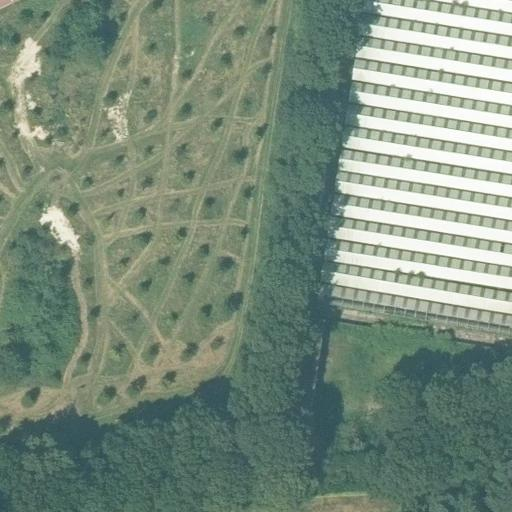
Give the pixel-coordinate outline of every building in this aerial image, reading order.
[(511,17),(398,0),(365,0),(363,11),(511,34),(511,17)] [(511,0),(441,0),(511,11),(511,0)] [(511,40),(362,18),(360,33),(511,57),(511,40)] [(511,64),(359,40),(357,56),(511,80),(511,64)] [(511,87),(356,63),(353,78),(511,103),(511,87)] [(350,101),(511,126),(511,110),(352,85),(350,101)] [(511,133),(348,107),(346,123),(511,149),(511,133)] [(343,146),(511,172),(511,156),(345,130),(343,146)] [(511,179),(341,153),(339,169),(511,195),(511,179)] [(511,202),(338,175),(335,191),(511,218),(511,202)] [(511,241),(511,225),(335,198),(332,213),(511,241)] [(329,236),(511,264),(511,248),(331,220),(329,236)] [(511,287),(511,271),(327,243),(325,259),(511,287)] [(511,296),(324,265),(322,281),(511,312),(511,296)] [(511,319),(321,287),(318,303),(511,335),(511,319)] [(300,317),(287,407),(312,411),(326,321),(300,317)]
